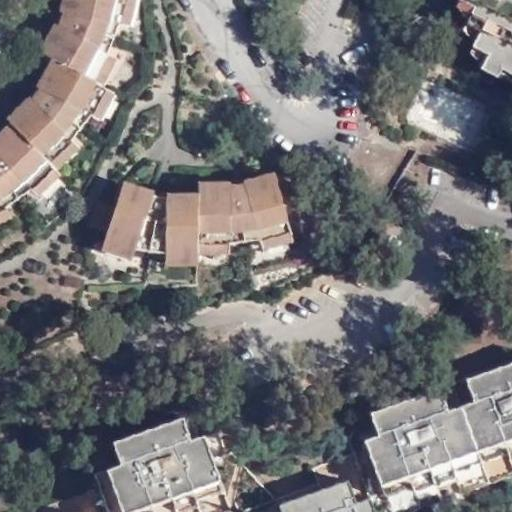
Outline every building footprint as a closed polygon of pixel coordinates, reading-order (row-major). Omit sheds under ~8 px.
[(30,95),(8,119),(11,123),(48,161),(71,139),(67,134),(84,111),(89,113),(106,87),(91,79),(108,52),(101,49),(112,21),(116,22),(122,0),(60,0),(59,6),(54,22),(39,48),(52,58),(37,84),(30,95)] [(511,0),(471,0),(472,0),(465,15),(481,23),(474,39),(486,46),(480,61),(495,70),(501,58),(511,64),(511,0)] [(183,56),(208,96),(224,87),(198,47),(183,56)] [(53,167),(48,161),(11,123),(0,134),(0,210),(5,207),(3,202),(26,185),(30,187),(53,167)] [(492,134),(479,129),(471,147),(484,153),(492,134)] [(112,201),(104,228),(101,239),(131,249),(133,244),(161,248),(162,255),(193,254),(194,241),(226,241),(228,236),(255,231),(258,237),(289,230),(273,171),(246,176),(230,178),(195,181),(195,192),(165,191),(151,190),(118,181),(112,201)] [(85,221),(104,228),(112,201),(94,193),(85,221)] [(376,434),(363,439),(371,464),(379,483),(405,475),(408,487),(451,472),(446,460),(473,450),(501,440),(505,452),(511,449),(511,361),(464,378),(471,400),(445,410),(437,387),(369,412),(376,434)] [(149,503),(152,511),(167,511),(196,502),(192,489),(219,479),(212,459),(203,435),(190,439),(182,417),(113,441),(121,464),(107,469),(115,493),(122,511),(149,503)] [(216,431),(203,435),(212,459),(226,454),(216,431)] [(371,464),(363,439),(307,460),(315,483),(371,464)] [(478,462),(505,452),(501,440),(473,450),(478,462)] [(381,492),(369,498),(373,511),(401,511),(511,472),(511,449),(505,452),(478,462),(451,472),(408,487),(382,495),(381,492)] [(478,462),(473,450),(446,460),(451,472),(478,462)] [(0,511),(60,511),(115,493),(107,469),(0,506),(0,511)] [(382,495),(408,487),(405,475),(379,483),(381,492),(382,495)] [(224,492),(219,479),(192,489),(196,502),(224,492)] [(373,511),(369,498),(353,502),(344,479),(279,502),(281,511),(373,511)] [(230,511),(224,492),(196,502),(167,511),(230,511)] [(152,511),(149,503),(122,511),(152,511)]
